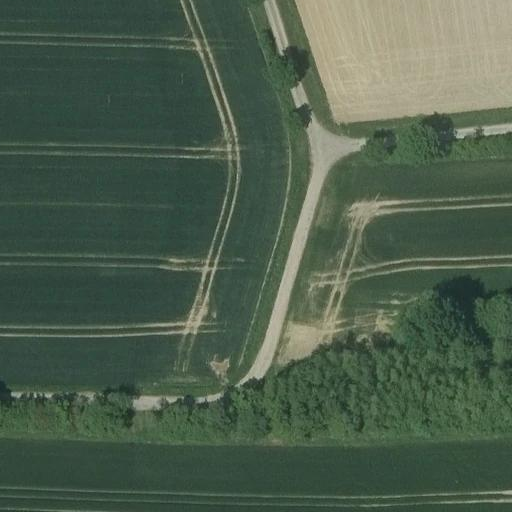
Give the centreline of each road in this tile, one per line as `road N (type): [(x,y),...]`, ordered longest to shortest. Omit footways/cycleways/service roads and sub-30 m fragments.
road 1 (unclassified): [(325,143),(247,383),(183,397),(0,391)]
road 2 (unclassified): [(511,142),(371,157),(325,143)]
road 3 (unclassified): [(325,143),(286,94),(257,0)]
